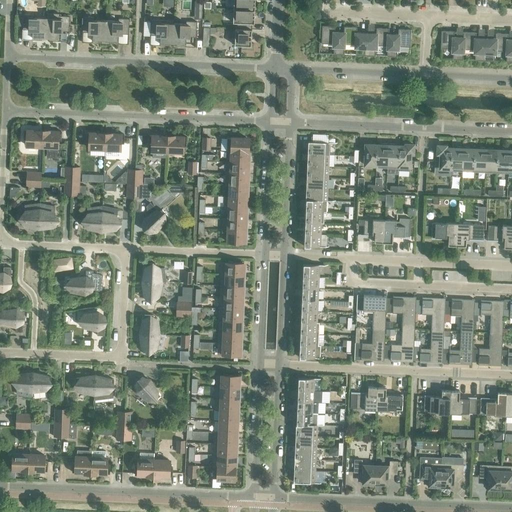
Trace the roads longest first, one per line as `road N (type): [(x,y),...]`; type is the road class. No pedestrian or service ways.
road 1 (residential): [(275,68),(7,57)]
road 2 (residential): [(4,110),(270,122)]
road 3 (residential): [(254,497),(0,486)]
road 4 (residential): [(125,248),(8,243),(0,228),(4,110)]
road 5 (residential): [(511,508),(272,497)]
road 6 (residential): [(511,375),(277,365)]
road 7 (residential): [(0,353),(120,357),(125,248)]
road 8 (residential): [(288,122),(511,132)]
road 9 (residential): [(349,258),(355,284),(511,290)]
road 10 (residential): [(511,265),(349,258)]
road 11 (residential): [(264,255),(125,248)]
road 12 (residential): [(425,75),(290,69)]
road 13 (residential): [(283,256),(288,122)]
road 14 (residential): [(270,122),(264,255)]
road 15 (residential): [(272,497),(277,365)]
road 16 (residential): [(259,368),(254,497)]
